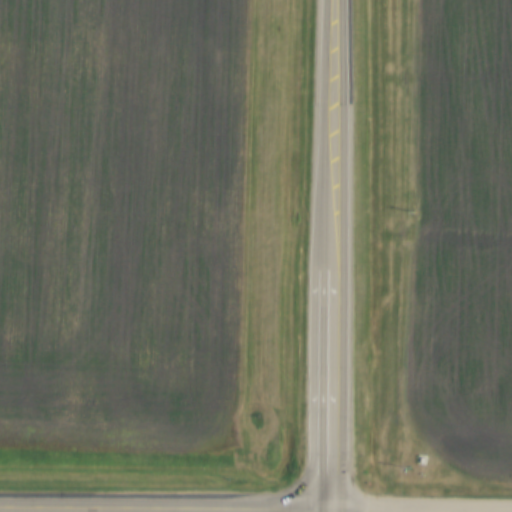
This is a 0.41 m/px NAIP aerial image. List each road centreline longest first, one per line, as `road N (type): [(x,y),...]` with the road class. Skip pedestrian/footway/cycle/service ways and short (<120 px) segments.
road 1 (secondary): [(334,0),(330,511)]
road 2 (tertiary): [(331,510),(0,507)]
road 3 (residential): [(511,511),(331,510)]
